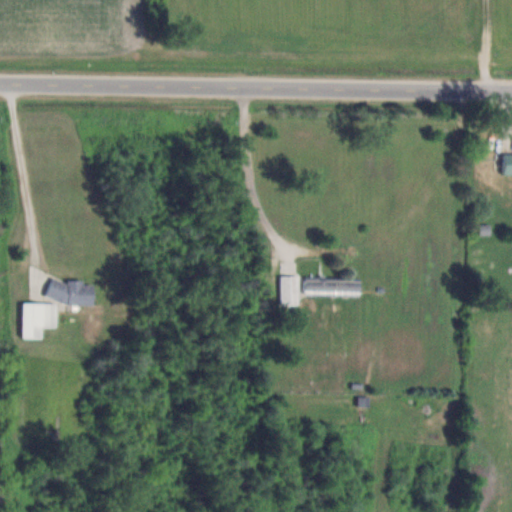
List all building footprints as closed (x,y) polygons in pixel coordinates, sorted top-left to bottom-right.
[(511,174),(511,154),(503,154),(503,175),(511,174)] [(281,305),(299,305),(299,276),(281,276),(281,305)] [(361,296),(362,278),(304,278),(304,295),(361,296)] [(49,303),(95,304),(95,282),(49,281),(49,303)] [(58,303),(23,303),(23,339),(43,339),(43,327),(58,327),(58,303)]
